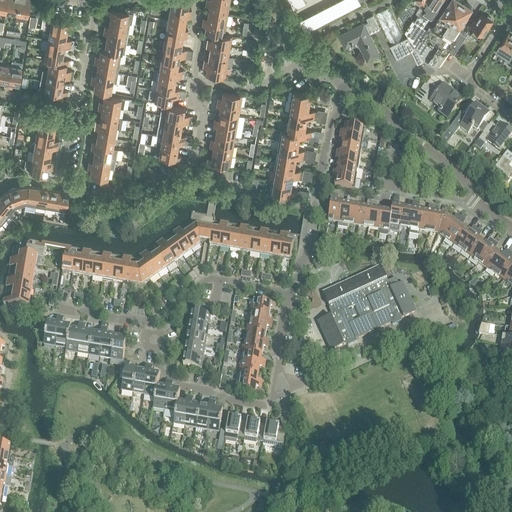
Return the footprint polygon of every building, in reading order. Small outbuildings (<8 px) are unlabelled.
[(7,0),(5,12),(16,14),(18,0),(7,0)] [(29,0),(18,0),(16,14),(27,16),(29,0)] [(174,0),(169,0),(168,10),(190,14),(191,9),(186,9),(188,2),(174,0)] [(288,0),(294,9),(306,3),(304,0),(288,0)] [(338,0),(299,20),(304,29),(305,32),(329,20),(361,4),(360,2),(360,1),(359,1),(359,0),(338,0)] [(406,31),(405,32),(408,37),(415,47),(424,33),(426,30),(423,28),(431,16),(432,17),(442,1),(441,0),(427,0),(425,4),(422,8),(418,14),(418,15),(413,22),(412,21),(410,24),(406,31)] [(424,33),(415,47),(424,61),(435,44),(435,43),(445,27),(462,2),(459,0),(449,0),(440,15),(440,16),(433,28),(429,25),(426,30),(426,29),(426,30),(424,33)] [(208,6),(206,12),(226,16),(228,6),(205,2),(204,5),(208,6)] [(445,27),(435,43),(435,44),(444,49),(443,51),(446,53),(448,50),(455,40),(460,33),(457,31),(472,8),(462,2),(445,27)] [(388,8),(374,14),(390,46),(397,59),(411,52),(418,64),(424,61),(415,47),(408,37),(403,39),(395,21),(394,20),(388,8)] [(109,14),(108,20),(128,24),(128,23),(130,24),(132,13),(106,9),(105,13),(109,14)] [(189,18),(190,14),(168,10),(167,20),(184,23),(185,17),(189,18)] [(202,17),(201,21),(225,25),(226,16),(206,12),(206,18),(202,17)] [(482,36),(492,21),(490,20),(490,18),(487,16),(485,17),(480,14),(475,21),(474,20),(469,28),(473,30),(470,34),(478,39),(481,35),(482,36)] [(29,25),(36,26),(38,16),(31,15),(29,25)] [(357,41),(362,51),(366,60),(378,55),(368,35),(379,29),(372,15),(366,19),(368,22),(363,25),(362,23),(338,35),(344,47),(357,41)] [(43,29),(49,30),(66,33),(67,27),(75,29),(76,24),(44,19),(43,29)] [(103,25),(103,29),(127,33),(128,24),(108,20),(107,26),(103,25)] [(183,29),(184,23),(167,20),(165,30),(186,34),(187,29),(183,29)] [(203,32),(211,33),(223,35),(225,25),(201,21),(201,25),(204,26),(203,32)] [(125,43),(127,33),(103,29),(102,34),(105,34),(105,40),(122,43),(125,43)] [(496,51),(505,57),(509,59),(511,54),(511,30),(510,29),(496,51)] [(65,39),(66,33),(49,30),(47,40),(73,44),(73,41),(65,39)] [(186,38),(186,34),(165,30),(163,40),(181,43),(182,37),(186,38)] [(231,36),(223,35),(211,33),(210,39),(206,38),(205,43),(229,47),(231,36)] [(455,40),(448,50),(454,53),(465,36),(461,34),(460,33),(455,40)] [(72,49),(73,44),(47,40),(45,50),(62,52),(63,47),(72,49)] [(99,45),(99,49),(120,53),(122,43),(105,40),(104,46),(99,45)] [(180,49),(181,43),(163,40),(161,50),(187,55),(188,50),(180,49)] [(209,47),(208,53),(227,57),(229,47),(205,43),(205,47),(209,47)] [(435,44),(424,61),(436,69),(441,60),(446,53),(443,51),(444,49),(435,44)] [(94,54),(93,59),(119,63),(120,53),(99,49),(98,55),(94,54)] [(464,49),(461,53),(469,59),(472,54),(464,49)] [(44,60),(48,61),(65,64),(69,64),(70,61),(61,59),(62,52),(45,50),(44,60)] [(186,59),(187,55),(161,50),(160,60),(177,63),(178,57),(186,59)] [(203,59),(202,63),(226,67),(227,57),(208,53),(207,59),(203,59)] [(97,63),(96,69),(117,73),(119,63),(93,59),(93,63),(97,63)] [(11,65),(7,87),(11,88),(12,83),(18,84),(22,62),(11,60),(11,65)] [(176,69),(177,63),(160,60),(158,70),(184,74),(184,70),(176,69)] [(64,70),(65,64),(48,61),(47,71),(72,75),(73,72),(64,70)] [(224,77),(226,67),(202,63),(201,67),(205,68),(204,74),(224,77)] [(3,86),(7,87),(11,65),(1,64),(0,67),(0,81),(3,82),(3,86)] [(115,84),(117,73),(96,69),(95,75),(91,75),(90,79),(111,83),(115,84)] [(41,70),(40,80),(62,84),(63,78),(72,79),(72,75),(47,71),(46,71),(41,70)] [(183,79),(184,74),(158,70),(156,80),(174,83),(175,77),(183,79)] [(109,92),(111,83),(90,79),(89,83),(93,83),(92,90),(109,92)] [(61,90),(62,84),(40,80),(38,90),(69,95),(70,91),(61,90)] [(173,89),(174,83),(156,80),(155,90),(184,95),(185,91),(173,89)] [(449,117),(460,102),(449,94),(451,92),(443,86),(439,91),(433,86),(431,89),(424,85),(414,98),(429,110),(432,104),(449,117)] [(379,88),(378,92),(381,94),(386,94),(388,92),(389,89),(386,86),(381,86),(379,88)] [(184,100),(184,95),(155,90),(148,89),(146,99),(153,100),(170,103),(171,97),(184,100)] [(291,90),(289,101),(309,104),(310,98),(319,100),(320,95),(291,90)] [(216,98),(216,102),(240,106),(241,96),(221,92),(220,98),(216,98)] [(98,100),(97,104),(118,108),(118,109),(122,109),(124,99),(103,95),(102,101),(98,100)] [(308,110),(309,104),(289,101),(287,111),(316,116),(317,112),(308,110)] [(219,107),(218,113),(238,116),(240,106),(216,102),(215,106),(219,107)] [(101,109),(99,115),(117,118),(118,109),(118,108),(97,104),(97,108),(101,109)] [(160,105),(159,115),(190,120),(191,117),(182,115),(183,109),(160,105)] [(459,114),(447,131),(454,135),(459,128),(467,134),(471,129),(472,129),(473,127),(477,130),(478,130),(483,133),(487,128),(482,124),(483,123),(489,115),(475,106),(465,119),(459,114)] [(316,120),(316,116),(287,111),(285,121),(306,124),(307,118),(316,120)] [(213,118),(212,122),(236,126),(238,116),(218,113),(217,118),(213,118)] [(95,120),(94,124),(115,128),(117,118),(99,115),(98,121),(95,120)] [(189,124),(190,120),(159,115),(157,125),(180,129),(181,123),(189,124)] [(63,125),(34,120),(32,130),(36,131),(53,134),(54,128),(63,129),(63,125)] [(305,130),(306,124),(285,121),(283,131),(309,136),(313,136),(314,132),(305,130)] [(215,127),(214,133),(234,136),(236,126),(212,122),(211,126),(215,127)] [(97,129),(96,135),(113,138),(115,128),(94,124),(93,129),(97,129)] [(491,124),(479,140),(485,145),(487,143),(499,152),(511,134),(499,124),(496,128),(491,124)] [(155,135),(156,135),(191,141),(191,137),(179,135),(180,129),(157,125),(155,135)] [(339,132),(339,136),(362,140),(363,130),(345,127),(343,133),(339,132)] [(308,139),(309,136),(283,131),(279,130),(278,140),(298,144),(299,138),(308,139)] [(52,140),(53,134),(36,131),(34,141),(60,146),(60,141),(52,140)] [(209,138),(209,142),(233,146),(234,136),(214,133),(213,138),(209,138)] [(91,140),(90,145),(111,148),(113,138),(96,135),(95,141),(91,140)] [(150,145),(155,146),(176,149),(177,143),(190,145),(191,141),(156,135),(155,135),(152,135),(150,145)] [(342,141),(341,147),(360,150),(362,140),(339,136),(338,141),(342,141)] [(297,150),(298,144),(278,140),(276,150),(305,156),(306,151),(297,150)] [(59,150),(60,146),(34,141),(32,151),(49,154),(50,148),(59,150)] [(212,147),(211,153),(231,156),(233,146),(209,142),(208,146),(212,147)] [(116,149),(111,148),(90,145),(89,149),(93,149),(92,155),(115,159),(116,149)] [(175,155),(176,149),(155,146),(153,156),(183,161),(187,161),(188,157),(184,157),(175,155)] [(336,152),(335,156),(358,160),(360,150),(341,147),(340,153),(336,152)] [(304,160),(305,156),(276,150),(274,160),(295,164),(296,158),(304,160)] [(48,160),(49,154),(32,151),(31,161),(56,166),(57,162),(48,160)] [(507,177),(511,171),(511,155),(507,152),(502,158),(495,168),(507,177)] [(229,167),(231,156),(211,153),(210,158),(206,158),(205,163),(229,167)] [(113,169),(115,159),(92,155),(91,161),(87,160),(87,165),(108,168),(113,169)] [(339,162),(338,167),(356,171),(358,160),(335,156),(334,161),(339,162)] [(23,160),(21,170),(46,174),(47,168),(56,169),(56,166),(31,161),(23,160)] [(294,170),(295,164),(274,160),(272,170),(302,175),(302,171),(294,170)] [(106,178),(108,168),(87,165),(86,169),(90,170),(89,175),(106,178)] [(332,172),(332,176),(355,180),(356,171),(338,167),(337,173),(332,172)] [(304,169),(303,181),(313,181),(313,169),(304,169)] [(301,180),(302,175),(272,170),(270,181),(291,184),(292,178),(301,180)] [(353,191),(355,180),(332,176),(331,181),(335,181),(334,187),(353,191)] [(251,177),(250,187),(257,188),(258,179),(251,177)] [(290,190),(291,184),(270,181),(269,190),(298,196),(299,191),(290,190)] [(18,186),(7,189),(15,209),(24,205),(27,185),(18,186)] [(24,205),(34,207),(38,187),(27,185),(24,205)] [(34,207),(44,209),(48,189),(38,187),(34,207)] [(0,194),(0,210),(7,217),(14,209),(15,209),(7,189),(0,194)] [(44,209),(54,210),(58,191),(48,189),(44,209)] [(68,192),(58,191),(54,210),(65,212),(68,192)] [(328,221),(338,223),(342,204),(336,203),(338,195),(333,194),(328,221)] [(348,230),(349,225),(353,198),(349,197),(347,205),(342,204),(338,223),(337,228),(348,230)] [(358,199),(353,198),(349,225),(359,227),(362,208),(356,207),(358,199)] [(400,228),(404,209),(398,208),(399,201),(394,200),(393,206),(390,226),(389,232),(399,233),(400,228)] [(368,209),(362,208),(359,227),(369,229),(374,202),(369,201),(368,209)] [(378,203),(374,202),(369,229),(379,230),(382,212),(376,211),(378,203)] [(409,210),(404,209),(400,228),(410,230),(415,204),(410,203),(409,210)] [(419,204),(415,204),(410,230),(420,232),(424,213),(418,212),(419,204)] [(389,232),(390,226),(393,206),(389,205),(388,213),(382,212),(379,230),(378,234),(379,235),(387,237),(388,236),(389,232)] [(429,214),(424,213),(420,232),(431,234),(435,207),(431,207),(429,214)] [(439,208),(435,207),(431,234),(439,235),(446,217),(438,216),(439,208)] [(453,222),(446,217),(439,235),(446,240),(461,219),(458,216),(453,222)] [(464,221),(461,219),(446,240),(454,246),(465,231),(460,227),(464,221)] [(209,247),(219,249),(222,227),(218,227),(218,230),(208,229),(195,227),(184,235),(182,232),(179,234),(191,252),(199,246),(198,244),(200,243),(206,244),(209,244),(209,247)] [(227,228),(222,227),(219,249),(229,250),(232,233),(227,232),(227,228)] [(469,234),(465,231),(454,246),(462,252),(477,230),(474,228),(469,234)] [(238,234),(232,233),(229,250),(239,252),(242,231),(239,230),(238,234)] [(481,233),(477,230),(462,252),(470,258),(481,243),(476,239),(481,233)] [(247,232),(242,231),(239,252),(249,254),(252,236),(247,235),(247,232)] [(177,240),(172,243),(182,257),(191,252),(179,234),(175,237),(177,240)] [(258,237),(252,236),(249,254),(259,255),(263,234),(259,234),(258,237)] [(267,235),(263,234),(259,255),(269,257),(272,240),(267,239),(267,235)] [(278,241),(272,240),(269,257),(279,259),(283,238),(279,237),(278,241)] [(287,238),(283,238),(279,259),(290,260),(293,243),(287,242),(287,238)] [(486,246),(481,243),(470,258),(479,264),(494,242),(490,240),(486,246)] [(497,245),(494,242),(479,264),(487,270),(498,254),(493,251),(497,245)] [(165,244),(162,246),(174,263),(182,257),(172,243),(167,247),(165,244)] [(14,260),(14,264),(35,268),(37,258),(43,259),(45,248),(28,245),(26,256),(19,255),(18,261),(14,260)] [(160,252),(156,255),(166,269),(174,263),(162,246),(158,249),(160,252)] [(61,273),(72,275),(75,257),(69,256),(70,253),(65,252),(61,273)] [(503,258),(498,254),(487,270),(495,276),(511,254),(507,252),(503,258)] [(511,259),(511,255),(511,254),(495,276),(503,282),(511,269),(511,264),(510,263),(511,259)] [(81,258),(75,257),(72,275),(82,277),(86,255),(81,255),(81,258)] [(90,256),(86,255),(82,277),(92,279),(95,261),(90,260),(90,256)] [(148,256),(145,258),(158,275),(166,269),(156,255),(150,259),(148,256)] [(101,262),(95,261),(92,279),(103,280),(106,259),(101,258),(101,262)] [(143,264),(139,267),(149,281),(158,275),(145,258),(141,261),(143,264)] [(314,271),(331,263),(329,258),(312,267),(314,271)] [(110,260),(106,259),(103,280),(113,282),(116,264),(110,263),(110,260)] [(121,265),(116,264),(113,282),(123,284),(126,262),(121,261),(121,265)] [(130,263),(126,262),(123,284),(133,285),(136,268),(130,267),(130,263)] [(17,269),(16,275),(33,278),(35,268),(14,264),(13,268),(17,269)] [(141,287),(149,281),(139,267),(137,268),(136,268),(133,285),(141,287)] [(317,323),(325,340),(331,352),(356,340),(375,332),(374,331),(391,323),(391,324),(415,313),(402,284),(398,286),(395,279),(387,282),(380,267),(322,294),(332,316),(317,323)] [(511,269),(503,282),(511,287),(511,286),(511,269)] [(11,279),(10,285),(32,288),(33,278),(16,275),(15,280),(11,279)] [(14,289),(12,295),(30,298),(32,288),(10,285),(9,288),(14,289)] [(28,308),(30,298),(12,295),(12,300),(7,300),(7,304),(28,308)] [(250,306),(249,311),(268,314),(270,308),(275,308),(275,305),(254,301),(253,306),(250,306)] [(251,316),(250,322),(272,325),(272,321),(267,321),(268,314),(249,311),(248,316),(251,316)] [(192,313),(190,324),(208,327),(210,316),(192,313)] [(43,347),(54,349),(60,319),(56,318),(55,325),(47,323),(44,340),(43,347)] [(63,319),(60,319),(54,349),(65,350),(66,351),(69,330),(70,327),(62,326),(63,319)] [(246,326),(246,332),(265,335),(266,328),(271,329),(272,325),(250,322),(249,327),(246,326)] [(190,324),(188,334),(207,337),(208,327),(190,324)] [(65,353),(77,355),(82,326),(78,325),(77,331),(69,330),(66,351),(65,350),(65,353)] [(85,326),(82,326),(77,355),(88,357),(92,334),(84,333),(85,326)] [(99,335),(92,334),(88,357),(99,359),(105,330),(101,329),(99,335)] [(107,330),(105,330),(99,359),(111,361),(115,338),(106,336),(107,330)] [(122,339),(115,338),(111,361),(122,363),(126,340),(127,333),(123,332),(122,339)] [(264,340),(265,335),(246,332),(245,336),(248,336),(247,342),(268,345),(269,341),(264,340)] [(187,340),(186,345),(205,348),(206,340),(207,337),(188,334),(187,340)] [(511,337),(504,337),(504,336),(503,336),(502,340),(501,346),(511,348),(511,337)] [(268,349),(268,345),(247,342),(246,347),(243,347),(242,351),(262,355),(263,348),(268,349)] [(186,345),(184,356),(203,359),(205,348),(186,345)] [(511,348),(501,346),(499,356),(511,358),(511,348)] [(261,361),(262,355),(242,351),(242,356),(244,357),(243,362),(265,366),(266,362),(261,361)] [(201,369),(203,359),(184,356),(183,366),(201,369)] [(121,391),(133,393),(137,371),(129,370),(130,363),(126,362),(121,391)] [(264,369),(265,366),(243,362),(242,367),(240,367),(239,372),(258,375),(259,368),(264,369)] [(108,380),(110,366),(104,365),(101,379),(108,380)] [(144,372),(137,371),(133,393),(144,395),(149,366),(146,366),(144,372)] [(152,367),(149,366),(144,395),(154,397),(155,397),(157,387),(159,375),(151,374),(152,367)] [(257,381),(258,375),(239,372),(238,376),(241,376),(240,382),(261,386),(262,382),(257,381)] [(152,409),(164,411),(169,382),(166,382),(164,388),(157,387),(155,397),(154,397),(152,409)] [(173,383),(169,382),(164,411),(175,413),(177,403),(179,392),(172,390),(173,383)] [(261,389),(261,386),(240,382),(239,387),(236,387),(236,391),(255,395),(256,388),(261,389)] [(173,425),(185,427),(190,398),(186,397),(185,404),(177,403),(175,413),(173,425)] [(193,399),(190,398),(185,427),(196,429),(200,407),(192,405),(193,399)] [(207,408),(200,407),(196,429),(207,431),(212,402),(208,401),(207,408)] [(215,403),(212,402),(207,431),(218,433),(222,411),(214,409),(215,403)] [(238,439),(244,440),(247,423),(241,422),(241,419),(228,417),(226,431),(225,439),(226,439),(225,442),(236,444),(237,441),(238,439)] [(257,442),(263,443),(266,426),(260,425),(260,423),(247,420),(247,423),(244,440),(244,442),(256,445),(257,442)] [(266,426),(263,443),(263,446),(275,448),(275,449),(282,450),(286,429),(279,428),(279,426),(267,424),(266,426)] [(0,455),(9,457),(11,447),(0,445),(0,455)] [(0,465),(8,467),(9,457),(0,455),(0,465)]
